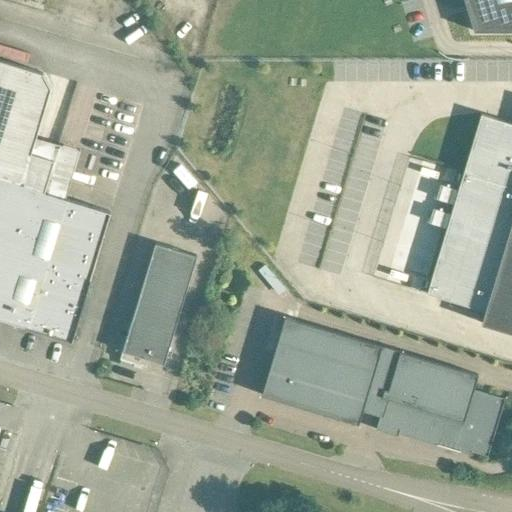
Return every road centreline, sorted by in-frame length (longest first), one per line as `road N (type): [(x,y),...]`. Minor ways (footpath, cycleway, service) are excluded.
road 1 (unknown): [(77,396),(157,146),(161,104),(147,84),(101,59),(0,24)]
road 2 (unclassified): [(0,373),(462,511)]
road 3 (unknown): [(216,438),(277,259)]
